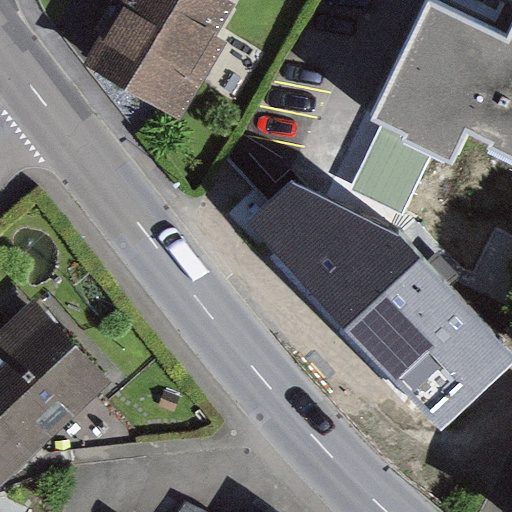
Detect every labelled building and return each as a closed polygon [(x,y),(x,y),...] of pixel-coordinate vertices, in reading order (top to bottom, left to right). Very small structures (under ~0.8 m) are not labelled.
[(247,0),(138,0),(99,69),(187,118),(252,2),(247,0)] [(511,38),(442,2),(381,118),(447,152),(473,166),(489,136),(511,148),(511,38)] [(404,235),(447,152),(381,118),(336,203),(404,235)] [(320,195),(272,248),(426,407),(501,337),(404,235),(336,203),(320,195)] [(38,302),(0,339),(0,467),(6,473),(108,371),(38,302)] [(211,511),(193,501),(186,511),(211,511)]
